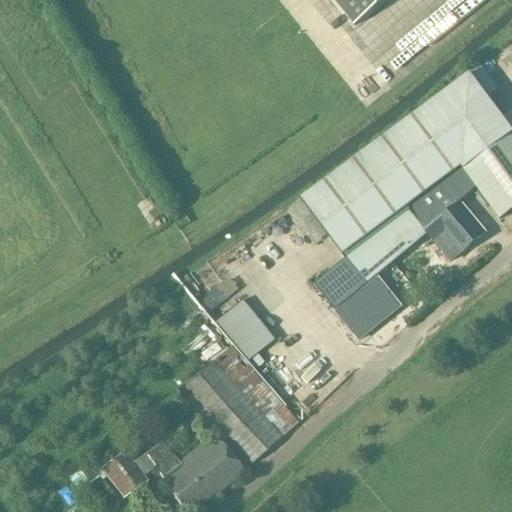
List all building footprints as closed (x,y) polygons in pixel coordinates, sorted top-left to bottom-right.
[(388,0),(332,0),(355,28),(388,0)] [(481,69),(420,114),(476,189),(499,221),(511,211),(511,112),(502,120),(486,99),(498,91),(481,69)] [(483,235),(458,205),(476,189),(420,114),(301,202),(346,261),(315,285),(332,309),(404,255),(430,237),(435,243),(445,235),(460,254),(483,235)] [(404,255),(391,265),(407,283),(419,273),(404,255)] [(179,282),(186,290),(192,285),(185,277),(179,282)] [(335,311),(358,340),(399,308),(377,279),(335,311)] [(213,293),(198,306),(207,317),(223,304),(213,293)] [(298,425),(230,349),(184,386),(251,466),(298,425)] [(126,451),(103,469),(126,499),(145,484),(141,478),(153,469),(185,511),(193,511),(244,475),(217,440),(182,466),(164,441),(135,463),(126,451)]
